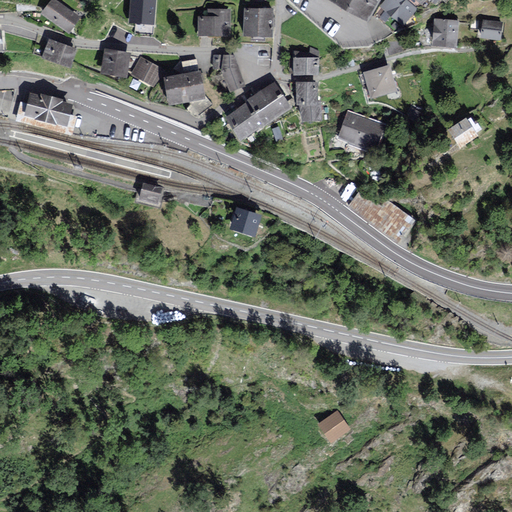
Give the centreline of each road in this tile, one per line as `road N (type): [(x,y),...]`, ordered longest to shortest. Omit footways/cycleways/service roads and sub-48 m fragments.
road 1 (tertiary): [(0,283),(96,279),(424,351),(511,356)]
road 2 (unclassified): [(511,288),(408,258),(303,183),(74,90)]
road 3 (residential): [(0,20),(64,39),(247,59),(256,79),(197,122),(82,83),(74,90)]
